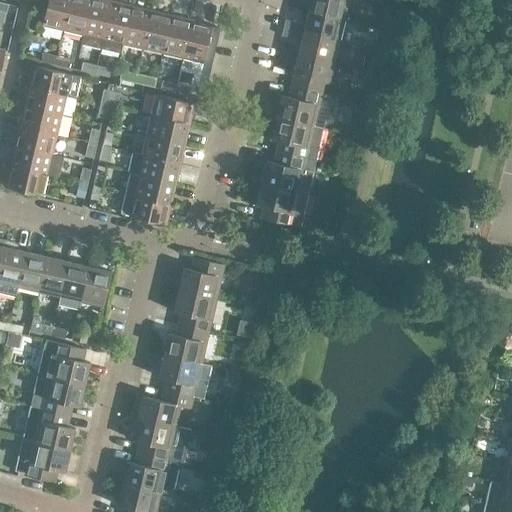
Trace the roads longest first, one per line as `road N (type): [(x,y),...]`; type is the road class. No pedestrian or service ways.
road 1 (residential): [(154,243),(199,240),(258,4)]
road 2 (residential): [(84,511),(154,243)]
road 3 (residential): [(154,243),(0,209)]
